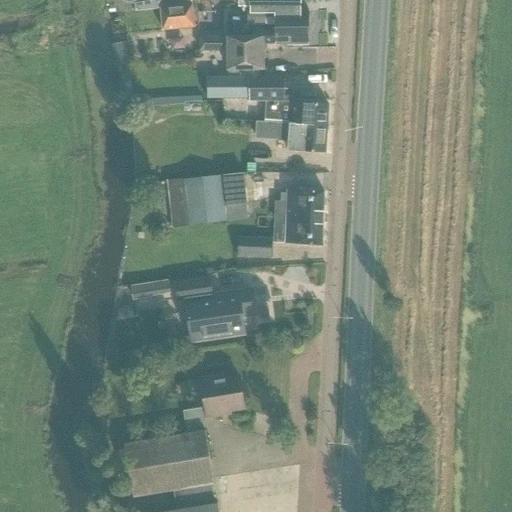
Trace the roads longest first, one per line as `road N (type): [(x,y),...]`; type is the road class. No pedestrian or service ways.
road 1 (unclassified): [(340,174),(323,482)]
road 2 (primary): [(352,483),(366,176)]
road 3 (primary): [(366,176),(377,0)]
road 4 (unclassified): [(348,0),(340,174)]
